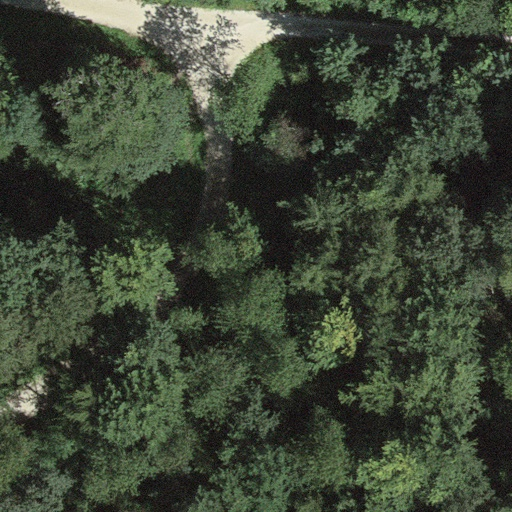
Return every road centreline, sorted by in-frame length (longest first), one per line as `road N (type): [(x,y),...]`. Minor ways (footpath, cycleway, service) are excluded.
road 1 (track): [(226,19),(218,169),(184,282),(106,357),(0,418)]
road 2 (track): [(226,19),(511,38)]
road 3 (track): [(99,0),(226,19)]
